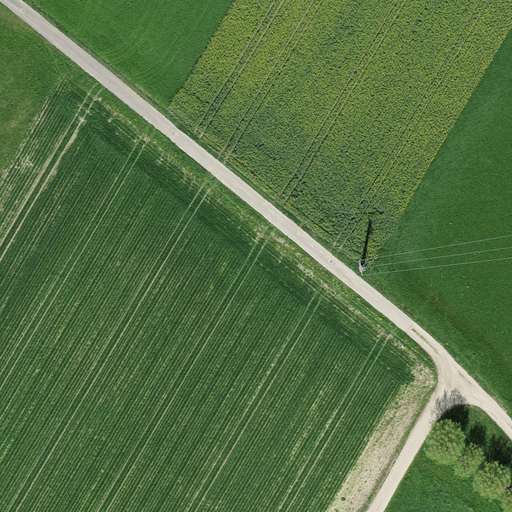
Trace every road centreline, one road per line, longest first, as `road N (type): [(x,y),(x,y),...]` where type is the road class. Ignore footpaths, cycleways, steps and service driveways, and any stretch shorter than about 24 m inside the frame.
road 1 (track): [(511,436),(285,223),(10,0)]
road 2 (track): [(373,511),(450,382)]
